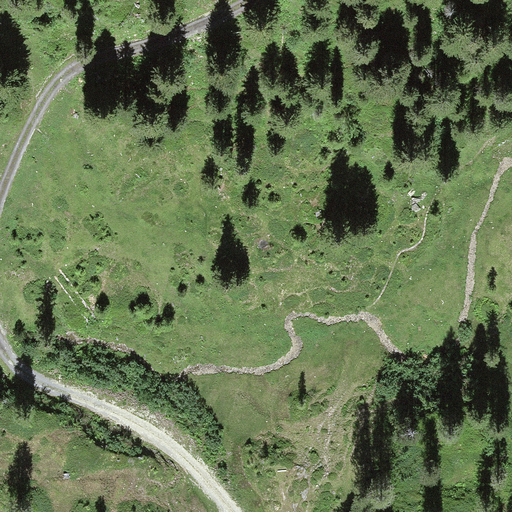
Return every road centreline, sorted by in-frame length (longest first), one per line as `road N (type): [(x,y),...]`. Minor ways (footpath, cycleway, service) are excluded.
road 1 (track): [(254,0),(155,44),(87,59),(56,79),(0,204)]
road 2 (track): [(0,344),(32,378),(114,412),(169,449),(231,511)]
